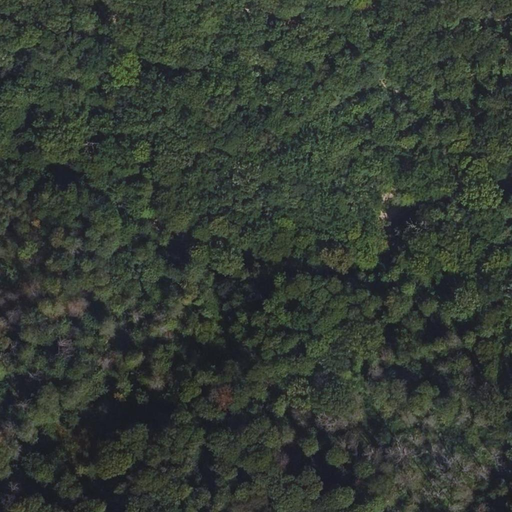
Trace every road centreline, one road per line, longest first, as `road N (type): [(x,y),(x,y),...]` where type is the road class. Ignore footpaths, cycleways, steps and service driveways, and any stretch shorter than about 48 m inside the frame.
road 1 (track): [(326,0),(136,7),(121,14),(115,31),(128,43),(191,57),(275,124),(402,203)]
road 2 (track): [(400,238),(364,250),(292,253),(206,235),(43,162),(0,152)]
